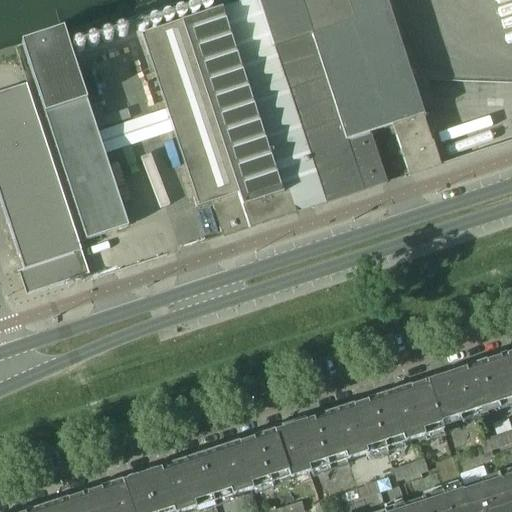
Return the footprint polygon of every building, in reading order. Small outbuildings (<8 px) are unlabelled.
[(439,167),(384,0),(350,0),(358,21),(274,49),(257,0),(254,0),(228,9),(288,192),(295,214),(325,205),(385,184),(369,136),(392,128),(408,177),(439,167)] [(358,21),(350,0),(257,0),(274,49),(358,21)] [(288,192),(228,9),(181,24),(249,229),(295,214),(288,192)] [(249,229),(181,24),(141,37),(193,194),(191,195),(196,209),(197,208),(201,219),(215,214),(222,238),(247,230),(247,229),(249,229)] [(112,185),(64,40),(61,33),(14,49),(16,55),(27,86),(78,243),(126,228),(118,204),(112,185)] [(78,243),(27,86),(0,94),(0,207),(16,257),(18,256),(23,271),(13,274),(14,276),(23,273),(26,282),(43,290),(45,290),(88,276),(79,246),(78,243)] [(511,355),(503,358),(511,386),(511,355)] [(511,406),(511,386),(503,358),(426,383),(440,425),(497,406),(498,411),(511,406)] [(440,425),(426,383),(367,403),(383,452),(392,448),(391,444),(412,437),(413,441),(430,436),(429,432),(440,428),(439,425),(440,425)] [(383,452),(367,403),(313,420),(329,468),(338,465),(340,470),(356,464),(354,458),(365,455),(364,453),(372,450),(373,455),(383,452)] [(329,468),(313,420),(257,439),(274,491),(281,489),(279,484),(302,477),(303,482),(319,477),(317,472),(329,468)] [(483,454),(490,452),(511,444),(511,431),(479,443),(483,454)] [(274,491),(257,439),(200,458),(215,505),(225,502),(227,507),(243,502),(241,496),(253,493),(263,489),(264,494),(274,491)] [(215,505),(200,458),(142,477),(153,511),(205,511),(204,509),(215,505)] [(392,471),(396,483),(427,473),(423,461),(392,471)] [(511,511),(511,471),(498,476),(510,511),(511,511)] [(510,511),(498,476),(461,488),(460,487),(420,500),(423,511),(510,511)] [(153,511),(142,477),(86,495),(91,511),(153,511)] [(91,511),(86,495),(34,511),(91,511)] [(423,511),(420,500),(383,511),(423,511)] [(267,511),(303,511),(300,502),(267,511)]
